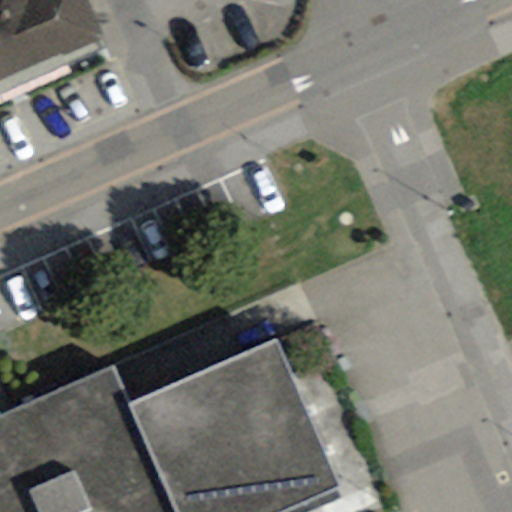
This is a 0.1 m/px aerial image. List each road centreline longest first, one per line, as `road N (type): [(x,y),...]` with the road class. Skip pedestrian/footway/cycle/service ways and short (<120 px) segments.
road 1 (residential): [(348,65),(511,428)]
road 2 (residential): [(0,218),(348,65)]
road 3 (residential): [(348,65),(500,0)]
